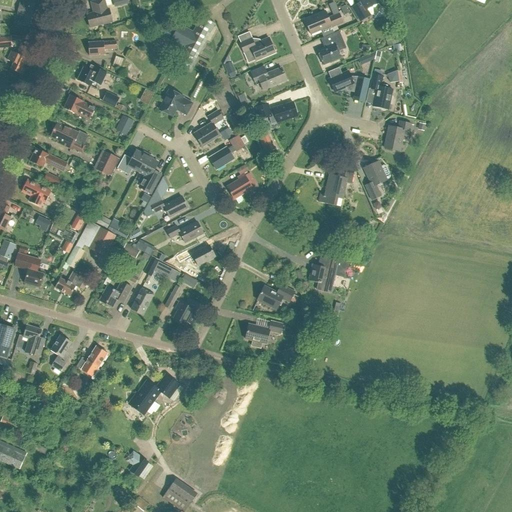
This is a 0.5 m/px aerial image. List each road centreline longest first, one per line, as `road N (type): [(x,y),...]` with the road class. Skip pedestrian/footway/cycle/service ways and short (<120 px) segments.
road 1 (residential): [(0,298),(192,352),(250,228)]
road 2 (track): [(192,352),(369,393),(511,413)]
road 3 (unclassified): [(0,160),(41,77),(61,0)]
road 4 (residential): [(250,228),(215,203),(182,149),(142,130)]
road 5 (residential): [(250,228),(316,111)]
